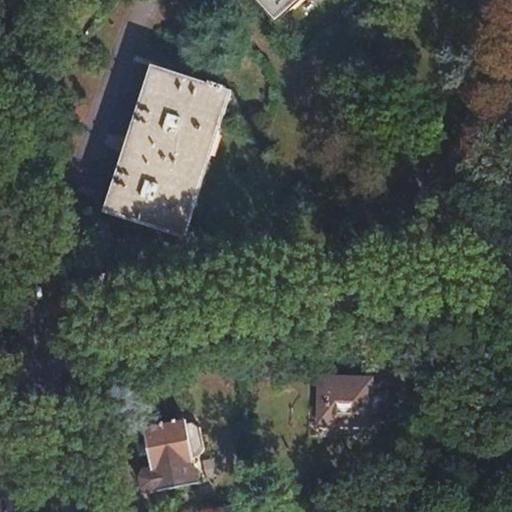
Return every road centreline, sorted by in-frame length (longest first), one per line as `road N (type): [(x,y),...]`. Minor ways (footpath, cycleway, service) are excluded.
road 1 (residential): [(45,356),(264,306),(385,292),(494,292)]
road 2 (residential): [(494,292),(471,511)]
road 3 (residential): [(0,157),(45,356)]
road 4 (residential): [(511,132),(494,292)]
road 5 (residential): [(45,356),(77,511)]
